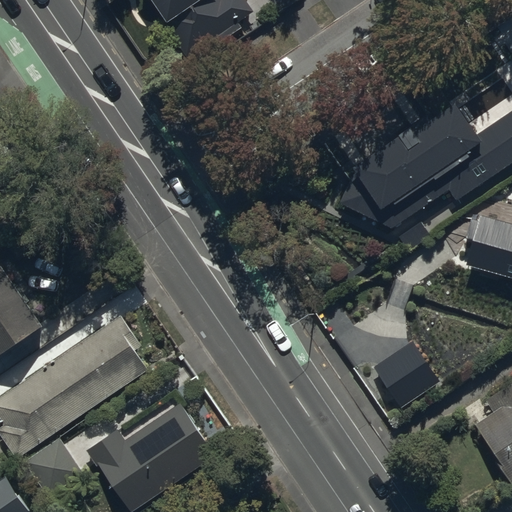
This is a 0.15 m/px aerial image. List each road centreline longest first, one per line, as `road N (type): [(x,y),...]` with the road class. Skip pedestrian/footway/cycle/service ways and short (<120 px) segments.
road 1 (secondary): [(148,182),(372,511)]
road 2 (residential): [(148,182),(431,0)]
road 3 (secondary): [(26,0),(148,182)]
